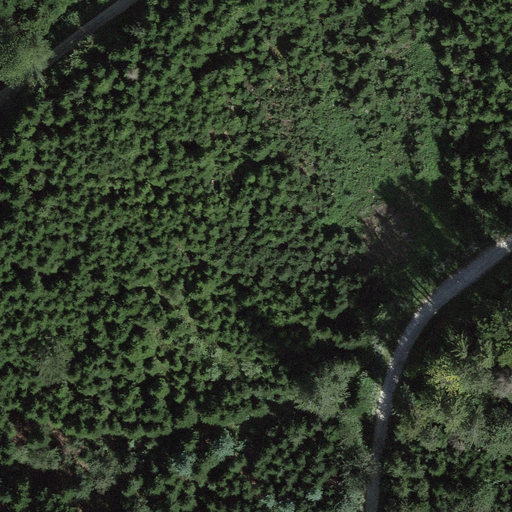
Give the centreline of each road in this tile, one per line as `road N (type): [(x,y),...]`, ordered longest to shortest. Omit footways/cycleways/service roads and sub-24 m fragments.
road 1 (track): [(374,511),(401,356),(447,289),(511,241)]
road 2 (track): [(0,105),(133,0)]
